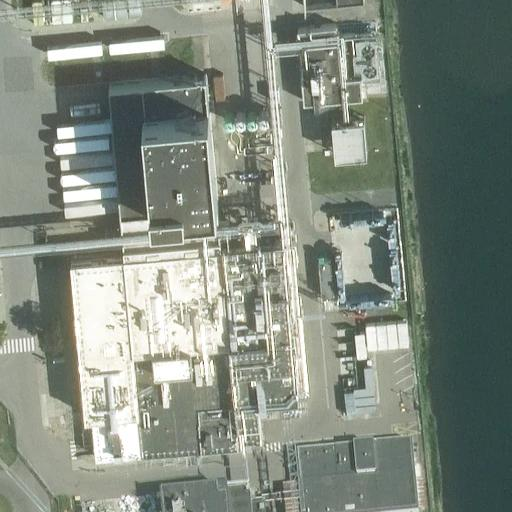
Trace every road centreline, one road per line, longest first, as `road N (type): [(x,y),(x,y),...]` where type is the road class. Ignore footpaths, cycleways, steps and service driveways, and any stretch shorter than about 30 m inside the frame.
road 1 (unclassified): [(25,375),(0,92)]
road 2 (unclassified): [(36,511),(25,375)]
